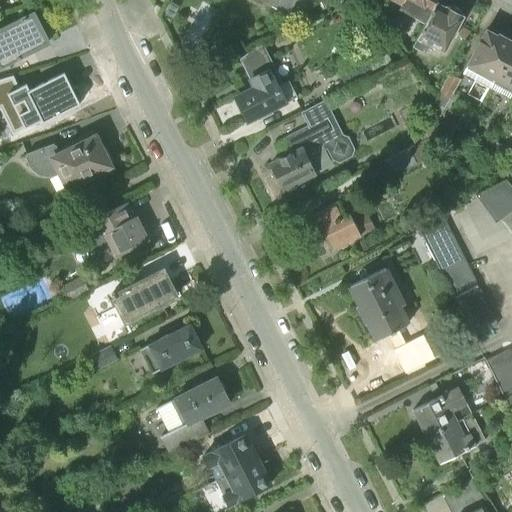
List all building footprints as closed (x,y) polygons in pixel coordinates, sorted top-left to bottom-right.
[(272,0),(269,6),(293,19),(316,0),(272,0)] [(401,7),(427,22),(438,1),(437,1),(437,0),(392,0),(403,5),(401,7)] [(427,22),(413,46),(427,53),(431,45),(443,51),(450,40),(457,26),(463,16),(460,10),(453,5),(447,7),(438,1),(427,22)] [(171,21),(178,6),(171,3),(164,17),(171,21)] [(48,42),(34,14),(0,30),(0,69),(21,59),(20,56),(48,42)] [(354,18),(351,25),(355,33),(363,36),(370,32),(373,24),(369,17),(362,14),(354,18)] [(469,31),(462,27),(459,34),(466,38),(469,31)] [(486,29),(462,74),(488,88),(493,80),(511,44),(511,39),(502,35),(499,36),(486,29)] [(493,80),(488,88),(511,100),(511,43),(511,44),(493,80)] [(288,80),(277,86),(258,46),(240,60),(254,87),(236,96),(249,121),(297,97),(288,80)] [(346,89),(392,66),(385,52),(339,74),(346,89)] [(0,79),(0,108),(0,109),(1,108),(12,103),(24,127),(12,133),(13,134),(41,120),(42,122),(79,104),(78,102),(83,99),(76,85),(71,87),(64,72),(29,90),(26,84),(19,88),(13,76),(0,79)] [(450,98),(461,79),(449,73),(438,92),(450,98)] [(435,104),(444,109),(450,98),(438,92),(435,104)] [(444,109),(435,104),(434,110),(438,119),(444,109)] [(464,110),(459,120),(466,129),(474,115),(464,110)] [(325,119),(286,139),(293,152),(270,164),(284,190),(287,188),(289,192),(297,188),(295,184),(316,174),(310,162),(313,154),(324,149),(330,151),(334,160),(340,162),(351,156),(353,150),(348,141),(343,139),(339,132),(333,135),(325,119)] [(391,175),(444,149),(436,134),(384,161),(391,175)] [(27,155),(25,156),(25,158),(26,160),(26,162),(27,165),(29,167),(30,168),(32,170),(33,172),(35,173),(37,174),(39,175),(42,176),(44,176),(46,177),(48,177),(51,177),(53,176),(55,176),(57,175),(60,174),(62,173),(63,171),(65,170),(73,185),(110,166),(108,162),(112,160),(106,149),(102,150),(96,137),(84,143),(81,137),(57,148),(55,145),(54,145),(27,154),(27,155)] [(511,186),(506,178),(475,194),(476,196),(487,210),(511,191),(511,186)] [(501,220),(511,212),(511,191),(487,210),(497,224),(501,220)] [(345,215),(339,202),(314,214),(332,250),(361,236),(360,234),(374,228),(368,214),(353,221),(349,213),(345,215)] [(131,219),(123,204),(86,223),(106,263),(148,241),(136,217),(131,219)] [(509,230),(511,227),(511,212),(501,220),(509,230)] [(427,245),(450,233),(440,213),(417,225),(427,245)] [(450,233),(427,245),(434,258),(457,246),(450,233)] [(457,246),(434,258),(440,271),(464,259),(457,246)] [(464,259),(440,271),(447,285),(470,273),(464,259)] [(377,340),(408,325),(398,305),(402,303),(385,268),(350,285),(377,340)] [(163,271),(113,296),(119,307),(126,321),(127,322),(176,297),(163,271)] [(470,273),(447,285),(454,298),(477,286),(470,273)] [(67,300),(88,290),(81,276),(60,286),(67,300)] [(477,286),(454,298),(461,311),(484,300),(477,286)] [(484,300),(461,311),(468,325),(491,313),(484,300)] [(497,326),(491,313),(468,325),(474,337),(497,326)] [(153,374),(203,349),(190,324),(141,349),(153,374)] [(96,369),(117,359),(110,346),(89,356),(96,369)] [(511,354),(509,349),(485,361),(491,374),(511,363),(511,354)] [(511,363),(491,374),(497,386),(511,379),(511,363)] [(174,400),(156,409),(168,433),(161,437),(169,453),(208,433),(201,418),(202,418),(200,414),(228,400),(224,392),(229,390),(224,379),(219,381),(217,378),(174,400)] [(511,379),(497,386),(504,399),(511,394),(511,379)] [(426,436),(472,414),(458,387),(413,410),(426,436)] [(485,441),(472,414),(426,436),(440,464),(485,441)] [(207,455),(204,456),(209,467),(216,480),(221,478),(259,459),(246,434),(207,455)] [(221,478),(216,480),(222,493),(229,507),(232,505),(272,485),(259,459),(221,478)] [(452,511),(483,511),(481,507),(484,505),(472,480),(452,489),(454,492),(446,496),(452,511)] [(44,498),(30,492),(26,502),(40,507),(44,498)]
